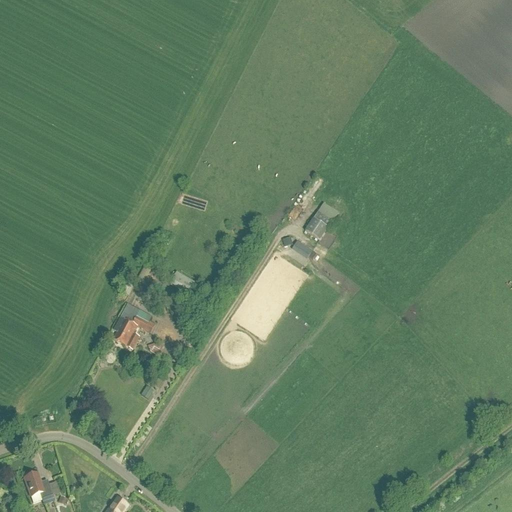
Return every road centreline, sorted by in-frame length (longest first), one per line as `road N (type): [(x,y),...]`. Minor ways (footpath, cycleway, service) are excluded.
road 1 (unclassified): [(170,511),(67,439),(0,452)]
road 2 (track): [(402,511),(511,425)]
